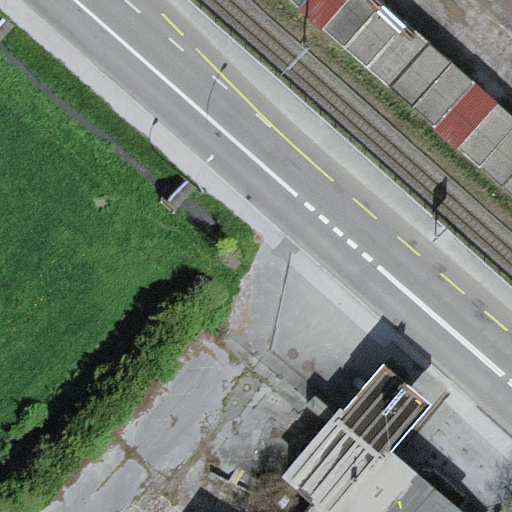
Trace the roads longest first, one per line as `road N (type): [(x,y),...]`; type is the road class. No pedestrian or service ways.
road 1 (primary): [(275,163),(376,282),(511,408)]
road 2 (primary): [(511,355),(275,163)]
road 3 (primary): [(90,0),(275,163)]
